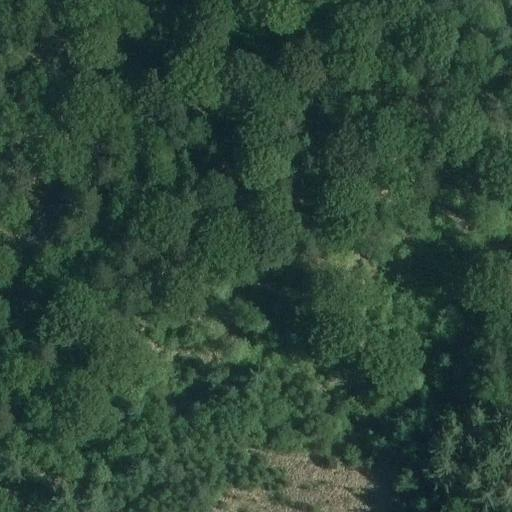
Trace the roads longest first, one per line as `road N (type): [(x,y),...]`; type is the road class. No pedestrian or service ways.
road 1 (track): [(511,396),(0,444)]
road 2 (track): [(171,0),(0,348)]
